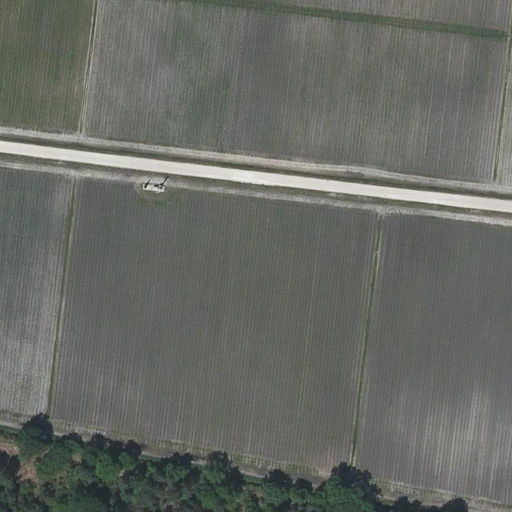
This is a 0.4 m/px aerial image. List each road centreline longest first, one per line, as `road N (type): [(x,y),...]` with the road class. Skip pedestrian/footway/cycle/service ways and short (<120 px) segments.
road 1 (track): [(0,144),(511,205)]
road 2 (track): [(478,511),(0,422)]
road 3 (track): [(383,190),(349,490)]
road 4 (track): [(214,0),(511,36)]
road 5 (track): [(76,154),(43,430)]
road 6 (track): [(511,38),(491,203)]
road 7 (track): [(76,154),(91,0)]
